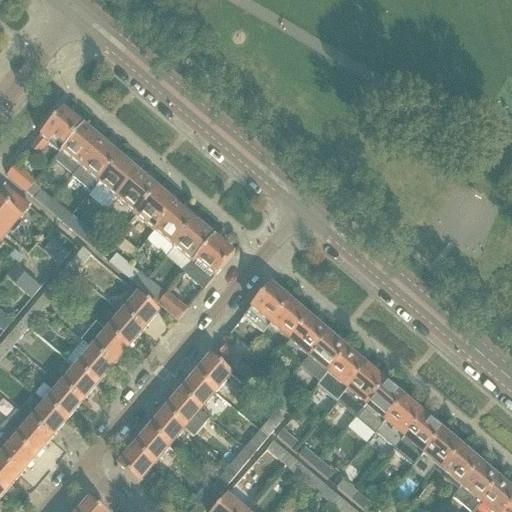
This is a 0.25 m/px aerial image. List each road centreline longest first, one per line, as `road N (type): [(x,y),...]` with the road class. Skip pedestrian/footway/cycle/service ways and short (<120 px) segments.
road 1 (residential): [(305,205),(80,475)]
road 2 (tertiary): [(305,205),(75,10)]
road 3 (tertiary): [(511,381),(305,205)]
